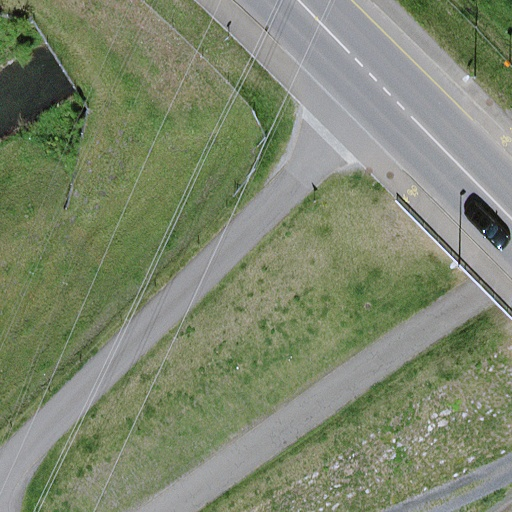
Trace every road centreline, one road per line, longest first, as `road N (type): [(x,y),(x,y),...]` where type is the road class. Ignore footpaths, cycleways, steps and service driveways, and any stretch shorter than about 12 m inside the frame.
road 1 (track): [(378,84),(22,461),(6,511)]
road 2 (track): [(511,278),(164,511)]
road 3 (secondary): [(511,220),(296,0)]
